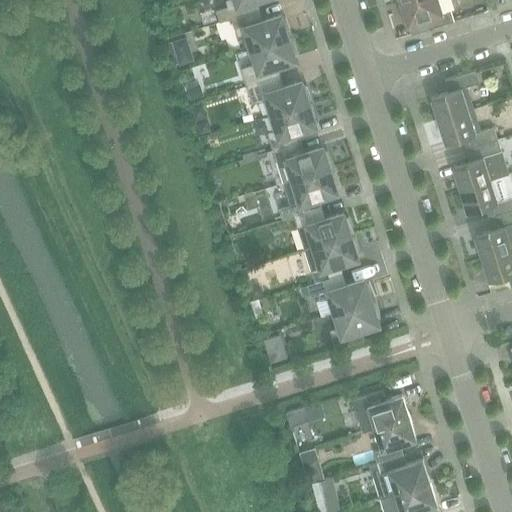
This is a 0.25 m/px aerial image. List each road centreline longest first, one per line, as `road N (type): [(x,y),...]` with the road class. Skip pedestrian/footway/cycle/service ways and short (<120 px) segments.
road 1 (residential): [(448,335),(362,78)]
road 2 (residential): [(503,511),(448,335)]
road 3 (residential): [(362,78),(511,30)]
